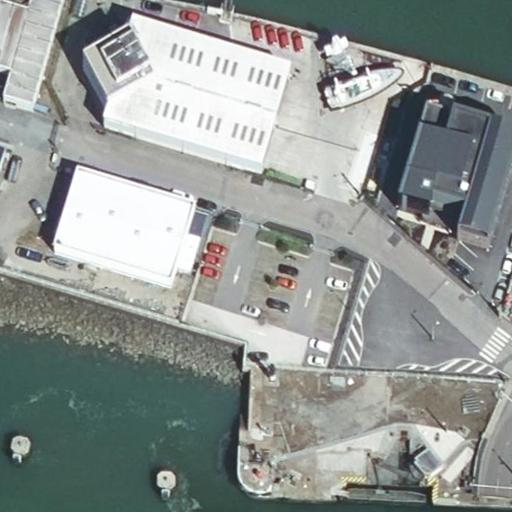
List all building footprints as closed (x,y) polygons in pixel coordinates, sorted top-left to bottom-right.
[(40,88),(61,6),(36,0),(30,0),(25,22),(0,15),(0,78),(7,81),(0,107),(27,114),(34,87),(40,88)] [(281,80),(131,36),(127,51),(81,73),(104,115),(98,134),(247,182),(281,80)] [(511,136),(431,112),(412,176),(450,188),(452,182),(455,183),(465,148),(511,162),(511,136)] [(450,188),(412,176),(404,204),(428,211),(448,216),(451,205),(471,211),(502,220),(511,184),(511,162),(465,148),(455,183),(452,182),(450,188)] [(191,216),(76,180),(52,256),(167,292),(191,216)] [(448,216),(428,211),(429,217),(436,221),(465,229),(471,211),(451,205),(448,216)] [(502,220),(471,211),(465,229),(463,236),(494,245),(502,220)] [(433,448),(416,462),(432,481),(449,467),(433,448)]
